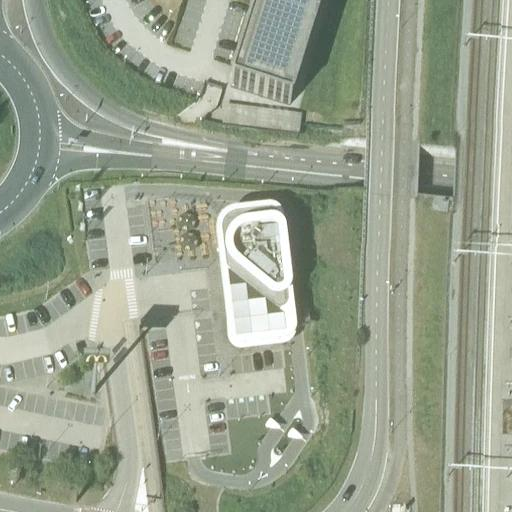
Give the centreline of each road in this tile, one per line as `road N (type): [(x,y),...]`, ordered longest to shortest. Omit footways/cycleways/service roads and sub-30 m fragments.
road 1 (unclassified): [(345,511),(370,465),(376,425),(389,0)]
road 2 (motorway): [(256,162),(96,103),(44,45),(31,0)]
road 3 (secondary): [(511,189),(256,162)]
road 4 (secondary): [(117,153),(256,162)]
